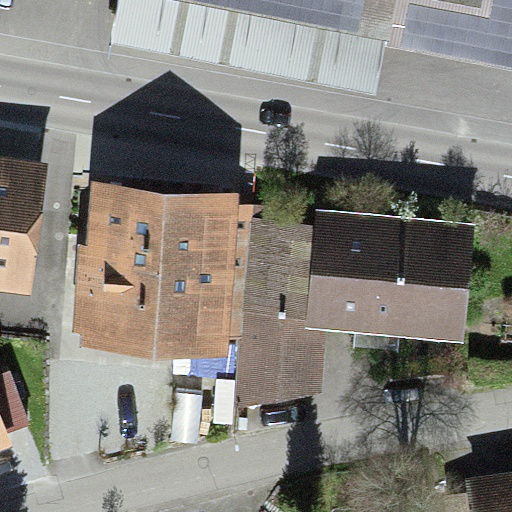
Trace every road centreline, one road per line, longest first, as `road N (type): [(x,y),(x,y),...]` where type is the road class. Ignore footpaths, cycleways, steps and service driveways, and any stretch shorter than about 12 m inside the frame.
road 1 (secondary): [(0,86),(511,175)]
road 2 (residential): [(39,511),(164,479),(511,411)]
